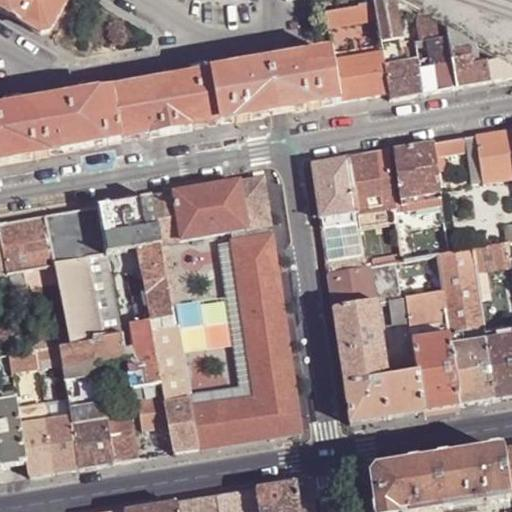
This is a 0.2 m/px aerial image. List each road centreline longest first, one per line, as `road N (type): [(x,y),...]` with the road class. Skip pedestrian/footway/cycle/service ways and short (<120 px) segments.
road 1 (tertiary): [(9,511),(330,459)]
road 2 (residential): [(288,150),(330,459)]
road 3 (residential): [(0,199),(288,150)]
road 4 (residential): [(511,109),(288,150)]
road 5 (tertiary): [(330,459),(511,429)]
